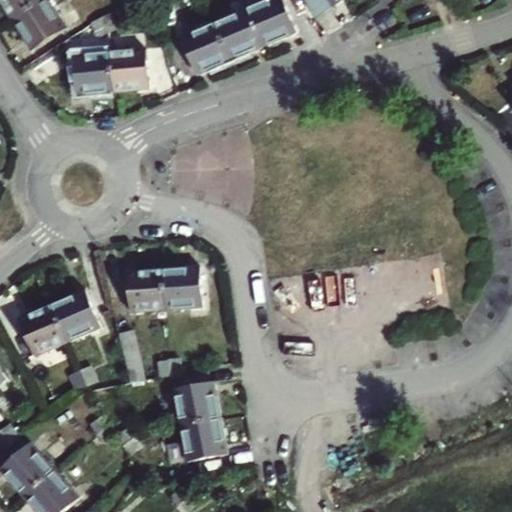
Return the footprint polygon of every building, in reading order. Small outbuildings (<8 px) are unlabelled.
[(0,0),(14,21),(46,0),(0,0)] [(67,30),(47,0),(46,0),(14,21),(28,42),(34,51),(41,46),(67,30)] [(283,0),(274,0),(250,11),(262,39),(265,46),(289,36),(297,33),(294,25),(283,0)] [(250,11),(217,25),(233,60),(256,50),(265,46),(262,39),(250,11)] [(104,18),(111,33),(120,28),(113,13),(104,18)] [(111,33),(104,18),(93,23),(101,38),(111,33)] [(185,38),(197,67),(200,74),(209,70),(233,60),(217,25),(185,38)] [(147,48),(113,51),(117,92),(143,89),(152,88),(151,79),(147,48)] [(117,92),(113,51),(78,55),(81,86),(82,95),(91,94),(117,92)] [(202,267),(166,270),(168,310),(195,308),(205,308),(205,300),(202,267)] [(129,273),(131,305),(132,313),(142,312),(168,310),(166,270),(129,273)] [(54,306),(70,342),(93,332),(102,328),(98,320),(86,292),(54,306)] [(21,321),(33,349),(37,357),(46,353),(70,342),(54,306),(21,321)] [(135,381),(150,378),(141,331),(126,334),(135,381)] [(181,358),(171,360),(173,376),(184,374),(181,358)] [(173,376),(171,360),(160,363),(163,378),(173,376)] [(82,371),(88,385),(99,381),(92,366),(82,371)] [(183,427),(222,420),(213,369),(184,374),(173,376),(163,378),(165,392),(176,389),(178,400),(183,427)] [(74,375),(80,389),(88,385),(82,371),(74,375)] [(114,425),(108,415),(94,424),(101,434),(114,425)] [(222,420),(183,427),(187,452),(189,463),(197,461),(229,456),(222,420)] [(114,425),(101,434),(107,443),(120,434),(114,425)] [(3,433),(11,445),(18,439),(21,437),(11,426),(3,433)] [(120,434),(127,445),(139,437),(132,426),(120,434)] [(0,453),(0,454),(11,445),(3,433),(0,434),(0,453)] [(139,437),(127,445),(134,455),(146,447),(139,437)] [(11,445),(0,454),(10,464),(27,449),(18,439),(11,445)] [(26,498),(56,472),(32,445),(27,449),(10,464),(9,466),(3,471),(9,479),(26,498)] [(66,511),(81,499),(56,472),(26,498),(39,511),(66,511)] [(179,507),(190,497),(182,489),(172,499),(179,507)] [(190,497),(179,507),(183,511),(191,511),(198,506),(190,497)]
